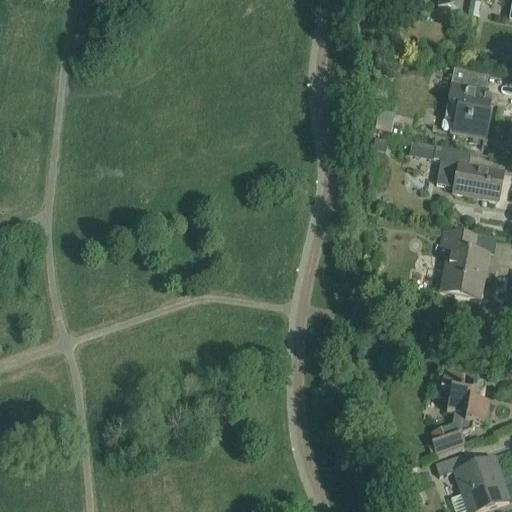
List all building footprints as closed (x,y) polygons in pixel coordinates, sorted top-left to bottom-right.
[(439,0),(438,9),(460,13),(462,0),(439,0)] [(511,7),(509,21),(511,21),(511,0),(470,0),(467,19),(472,20),(475,5),(481,6),(481,0),(511,0),(511,7)] [(456,113),(451,136),(484,142),(491,104),(491,103),(491,102),(490,101),(489,100),(488,100),(487,99),(484,99),(488,79),(453,72),(449,94),(454,95),(452,107),(452,109),(452,110),(452,111),(453,112),(454,113),(456,113)] [(433,162),(440,164),(436,188),(453,191),(452,197),(497,206),(503,175),(468,169),(471,157),(435,150),(433,162)] [(440,293),(479,301),(487,257),(472,254),(474,240),(443,234),(438,259),(446,261),(440,293)] [(430,436),(434,445),(431,446),(435,459),(465,448),(461,437),(471,433),(473,426),(485,428),(489,408),(478,406),(479,401),(481,401),(482,400),(483,399),(484,398),(484,397),(484,396),(484,395),(484,394),(483,393),(482,392),(480,392),(479,391),(478,391),(477,392),(476,392),(475,394),(474,395),(471,394),(474,379),(444,373),(440,393),(450,395),(446,415),(454,417),(452,428),(430,436)] [(435,468),(439,480),(454,475),(466,511),(487,511),(509,504),(493,461),(465,471),(461,459),(435,468)] [(449,505),(450,511),(464,511),(461,501),(449,505)]
